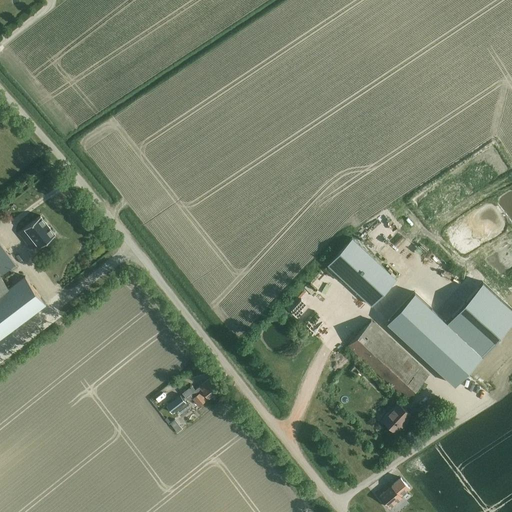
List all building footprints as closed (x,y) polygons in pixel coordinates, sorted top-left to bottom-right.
[(39,247),(55,235),(40,216),(25,228),(28,233),(23,237),(26,241),(28,239),(30,242),(33,240),(39,247)] [(328,264),(372,305),(397,279),(352,238),(328,264)] [(0,272),(2,275),(16,264),(0,243),(0,272)] [(25,276),(8,288),(0,277),(0,338),(46,304),(25,276)] [(511,323),(511,307),(484,282),(447,322),(415,292),(388,321),(456,384),(511,323)] [(348,345),(406,398),(429,373),(371,320),(348,345)] [(193,399),(199,407),(220,390),(211,379),(196,391),(192,386),(183,394),(187,399),(187,398),(190,402),(193,399)] [(186,403),(180,395),(166,407),(172,415),(186,403)] [(382,419),(394,431),(403,421),(405,423),(412,416),(398,402),(382,419)] [(401,477),(379,495),(390,508),(402,497),(401,495),(407,490),(407,491),(408,490),(410,488),(401,477)]
